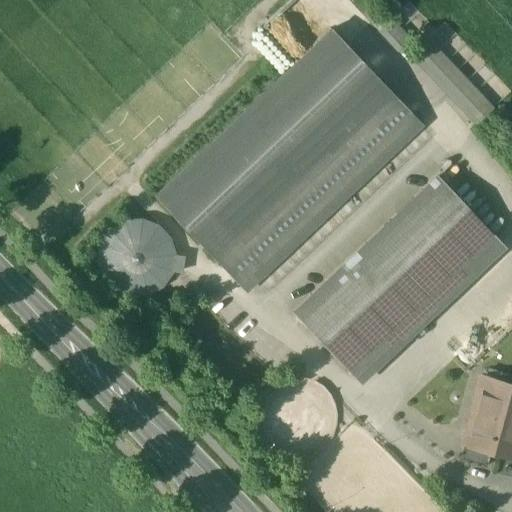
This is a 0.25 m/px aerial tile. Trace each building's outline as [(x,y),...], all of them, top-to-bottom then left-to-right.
[(395,20),(380,29),(394,50),(411,38),(405,28),(401,30),(395,20)] [(419,125),(331,31),(157,194),(246,288),(419,125)] [(494,103),(431,35),(411,54),(474,121),(494,103)] [(506,246),(437,174),(293,312),(362,384),(506,246)] [(115,290),(133,296),(152,293),(165,282),(171,271),(173,251),(161,230),(148,223),(136,220),(115,227),(102,240),(98,259),(102,276),(115,290)] [(482,377),(469,427),(494,434),(490,451),(511,457),(511,376),(499,373),(497,381),(482,377)] [(494,434),(469,427),(459,461),(485,468),(490,451),(494,434)]
